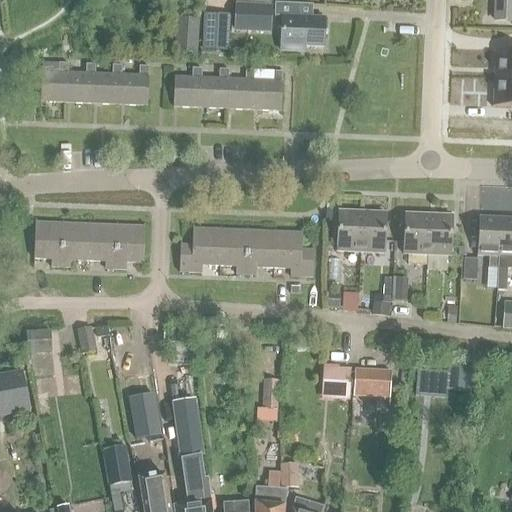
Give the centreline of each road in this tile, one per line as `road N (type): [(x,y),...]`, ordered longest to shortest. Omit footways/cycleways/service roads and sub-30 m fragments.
road 1 (residential): [(0,186),(430,170)]
road 2 (residential): [(430,170),(436,0)]
